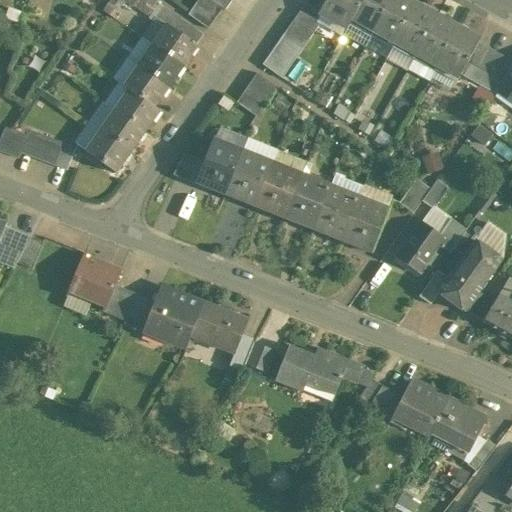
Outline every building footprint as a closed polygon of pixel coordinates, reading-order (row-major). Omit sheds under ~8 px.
[(123,0),(110,0),(103,11),(112,17),(123,0)] [(152,0),(125,0),(149,17),(158,4),(152,0)] [(223,9),(209,0),(198,0),(196,5),(216,19),(222,9),(223,9)] [(232,1),(230,0),(209,0),(223,9),(222,9),(225,11),(232,1)] [(308,0),(306,4),(320,12),(327,0),(308,0)] [(363,0),(327,0),(320,12),(319,14),(320,15),(323,10),(350,25),(353,20),(363,0)] [(391,0),(363,0),(353,20),(374,32),(391,0)] [(408,0),(391,0),(374,32),(395,44),(416,5),(408,0)] [(320,12),(306,4),(297,16),(317,30),(322,23),(317,19),(319,14),(320,12)] [(216,19),(196,5),(188,15),(208,29),(216,19)] [(438,16),(416,5),(395,44),(405,49),(416,55),(438,16)] [(181,19),(164,7),(156,18),(166,26),(167,25),(174,30),(181,19)] [(317,30),(297,16),(290,26),(310,40),(317,30)] [(438,16),(416,55),(437,67),(459,28),(438,16)] [(166,26),(156,18),(142,39),(152,46),(166,26)] [(181,19),(174,30),(196,45),(203,35),(181,19)] [(374,32),(353,20),(350,25),(344,36),(365,47),(374,32)] [(174,30),(167,25),(166,26),(152,46),(184,67),(198,47),(196,45),(174,30)] [(310,40),(290,26),(283,36),(303,49),(310,40)] [(459,28),(437,67),(459,78),(467,64),(478,43),(480,39),(459,28)] [(303,49),(283,36),(276,46),(296,59),(303,49)] [(128,59),(138,66),(152,46),(142,39),(128,59)] [(478,43),(467,64),(477,69),(489,49),(478,43)] [(405,49),(395,44),(387,59),(408,70),(416,55),(405,49)] [(184,67),(152,46),(138,66),(169,88),(184,67)] [(296,59),(276,46),(270,56),(289,69),(296,59)] [(489,49),(477,69),(488,75),(499,54),(489,49)] [(510,60),(499,54),(488,75),(499,81),(510,60)] [(416,55),(408,70),(429,82),(437,67),(416,55)] [(289,69),(270,56),(263,65),(282,79),(289,69)] [(123,87),(138,66),(128,59),(113,79),(118,83),(123,87)] [(169,88),(138,66),(123,87),(128,91),(129,90),(155,108),(169,88)] [(276,87),(257,74),(250,83),(270,97),(276,87)] [(511,75),(497,95),(507,102),(511,95),(511,94),(511,75)] [(128,91),(123,87),(118,83),(104,103),(114,111),(128,91)] [(270,97),(250,83),(243,93),(263,107),(270,97)] [(155,108),(129,90),(128,91),(114,111),(145,132),(160,112),(155,108)] [(263,107),(243,93),(237,103),(256,117),(263,107)] [(100,131),(114,111),(104,103),(89,124),(100,131)] [(256,117),(237,103),(228,115),(248,129),(256,117)] [(145,132),(114,111),(100,131),(131,153),(145,132)] [(100,131),(89,124),(74,145),(85,153),(100,131)] [(17,132),(5,128),(0,141),(0,151),(8,155),(17,132)] [(40,135),(28,130),(26,136),(27,137),(21,153),(21,154),(32,157),(40,135)] [(131,153),(100,131),(85,153),(116,174),(131,153)] [(26,136),(17,132),(8,155),(19,159),(21,154),(21,153),(27,137),(26,136)] [(51,139),(40,135),(32,157),(43,162),(51,139)] [(63,144),(51,139),(43,162),(55,166),(63,144)] [(241,157),(270,168),(277,152),(247,139),(243,152),(241,157)] [(243,152),(214,140),(197,183),(226,195),(241,157),(243,152)] [(511,162),(511,150),(501,142),(500,143),(493,151),(511,164),(511,162)] [(76,149),(63,144),(55,166),(67,171),(76,149)] [(423,156),(430,173),(444,168),(437,151),(423,156)] [(306,163),(277,152),(270,168),(299,180),(306,163)] [(270,168),(241,157),(226,195),(255,206),(270,168)] [(299,180),(270,168),(255,206),(284,218),(299,180)] [(416,179),(399,204),(414,214),(422,201),(431,189),(416,179)] [(328,192),(299,180),(284,218),(313,229),(328,192)] [(431,189),(422,201),(432,208),(434,209),(448,189),(436,181),(431,189)] [(364,187),(357,203),(387,215),(393,198),(364,187)] [(357,203),(328,192),(313,229),(342,241),(357,203)] [(421,222),(422,223),(427,213),(428,214),(432,208),(422,201),(414,214),(412,216),(421,222)] [(387,215),(357,203),(342,241),(372,253),(387,215)] [(434,209),(432,208),(428,214),(427,213),(422,223),(444,239),(450,231),(455,223),(434,209)] [(422,223),(421,222),(396,257),(420,274),(427,264),(432,268),(440,257),(435,253),(445,239),(444,239),(422,223)] [(450,231),(461,238),(466,231),(455,223),(450,231)] [(31,237),(5,227),(0,239),(0,263),(14,269),(17,263),(31,237)] [(461,238),(450,231),(444,239),(445,239),(455,246),(461,238)] [(44,242),(31,237),(17,263),(33,270),(44,242)] [(449,280),(439,294),(464,312),(502,260),(476,241),(449,280)] [(120,271),(85,257),(86,255),(85,254),(70,289),(93,299),(106,304),(103,312),(104,312),(115,286),(122,270),(120,269),(120,271)] [(372,287),(386,292),(394,273),(379,268),(372,287)] [(437,272),(419,297),(431,305),(439,294),(449,280),(437,272)] [(139,296),(115,286),(104,312),(126,321),(139,296)] [(204,304),(161,287),(153,307),(144,331),(186,348),(191,336),(204,304)] [(93,299),(70,289),(64,305),(86,315),(93,299)] [(511,302),(511,301),(499,295),(483,323),(511,339),(511,302)] [(150,301),(139,296),(126,321),(125,324),(144,331),(153,307),(148,305),(150,301)] [(248,321),(204,304),(191,336),(235,353),(235,354),(243,334),(248,321)] [(255,339),(243,334),(235,354),(235,353),(230,367),(241,371),(245,365),(253,343),(255,339)] [(276,352),(253,343),(245,365),(266,373),(268,374),(276,352)] [(306,384),(315,357),(289,346),(286,356),(276,352),(268,374),(266,373),(265,377),(303,392),(306,384)] [(315,357),(306,384),(315,388),(314,391),(333,398),(334,395),(335,396),(342,379),(357,385),(358,384),(367,388),(373,380),(375,374),(363,370),(365,367),(318,349),(315,357)] [(373,380),(367,388),(358,401),(369,408),(370,407),(382,387),(383,387),(373,380)] [(449,401),(411,381),(403,398),(397,413),(410,420),(408,424),(431,436),(433,433),(449,401)] [(403,398),(382,387),(370,407),(394,419),(397,413),(403,398)] [(486,419),(449,401),(433,433),(437,435),(453,443),(469,452),(486,419)] [(447,455),(453,443),(437,435),(431,446),(447,455)] [(467,466),(476,473),(495,448),(486,441),(467,466)] [(404,491),(396,505),(408,511),(414,511),(421,501),(404,491)]
